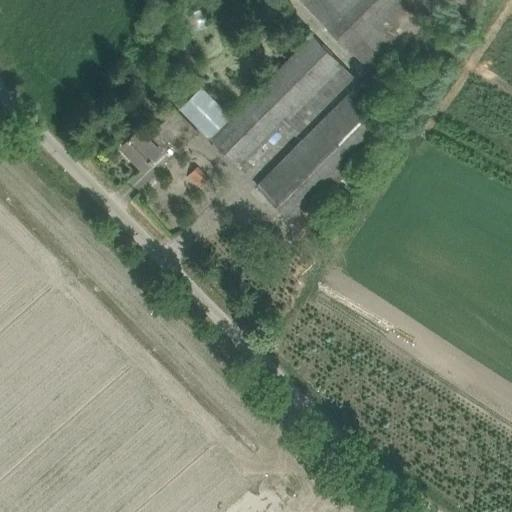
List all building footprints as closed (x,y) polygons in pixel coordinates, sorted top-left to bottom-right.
[(435,0),(302,0),(376,73),(442,7),(435,0)] [(239,167),(285,122),(293,130),(352,70),(313,33),(233,115),(203,86),(180,108),(239,167)] [(340,214),(321,194),(384,129),(363,109),(376,94),(362,80),(258,185),(314,242),(340,214)] [(149,135),(140,127),(121,145),(144,168),(163,150),(162,149),(169,142),(178,151),(199,131),(177,108),(149,135)] [(209,178),(197,166),(187,177),(199,189),(209,178)]
